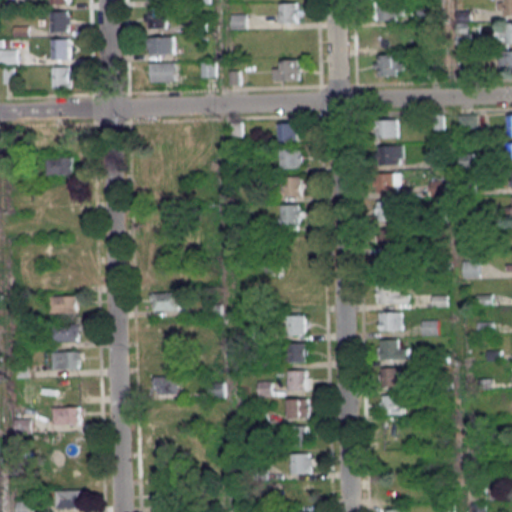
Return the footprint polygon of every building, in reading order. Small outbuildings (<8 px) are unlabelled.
[(403,0),(376,0),(376,20),(404,20),(403,0)] [(511,0),(499,0),(500,16),(511,15),(511,0)] [(279,23),(299,23),(299,2),(279,2),(279,23)] [(167,8),(146,8),(146,28),(167,28),(167,8)] [(50,31),(71,31),(71,11),(50,11),(50,31)] [(247,14),(233,14),(233,28),(247,28),(247,14)] [(511,42),(511,22),(499,23),(499,43),(511,42)] [(378,47),(401,47),(401,27),(378,27),(378,47)] [(175,36),(149,36),(149,53),(175,53),(175,36)] [(72,39),(52,39),(52,60),(72,60),(72,39)] [(17,63),(17,50),(1,50),(1,63),(17,63)] [(511,70),(511,50),(500,50),(500,74),(511,74),(511,70)] [(403,75),(403,55),(376,55),(376,75),(403,75)] [(302,80),(302,60),(274,60),(274,80),(302,80)] [(178,62),(151,62),(151,82),(178,82),(178,62)] [(52,88),(71,88),(71,66),(52,66),(52,88)] [(459,130),(477,130),(477,115),(459,115),(459,130)] [(379,119),(379,138),(399,137),(399,119),(379,119)] [(280,141),(299,141),(299,122),(280,122),(280,141)] [(148,126),(148,144),(176,144),(176,126),(148,126)] [(217,130),(202,130),(202,146),(217,146),(217,130)] [(379,145),(379,164),(403,164),(403,145),(379,145)] [(281,167),(304,167),(304,149),(281,149),(281,167)] [(176,154),(148,154),(148,171),(176,171),(176,154)] [(74,159),(49,159),(49,174),(74,174),(74,159)] [(377,192),(402,192),(402,173),(377,173),(377,192)] [(304,176),(283,176),(283,195),(304,195),(304,176)] [(148,199),(176,199),(176,182),(148,182),(148,199)] [(75,185),(50,185),(50,202),(75,202),(75,185)] [(397,201),(376,201),(376,220),(397,220),(397,201)] [(282,223),(305,223),(305,204),(282,204),(282,223)] [(151,210),(151,228),(173,228),(173,210),(151,210)] [(407,247),(407,229),(379,229),(379,247),(407,247)] [(286,251),(304,251),(304,232),(286,232),(286,251)] [(151,256),(172,256),(172,238),(151,238),(151,256)] [(79,240),(50,240),(50,258),(79,258),(79,240)] [(378,275),(398,275),(398,258),(378,258),(378,275)] [(285,260),(285,280),(305,280),(305,260),(285,260)] [(480,261),(464,261),(464,278),(480,278),(480,261)] [(149,266),(149,283),(177,283),(177,266),(149,266)] [(80,285),(80,268),(51,268),(51,285),(80,285)] [(401,284),(376,284),(376,303),(411,303),(411,290),(401,290),(401,284)] [(288,307),(305,307),(305,287),(288,287),(288,307)] [(151,309),(181,309),(181,292),(151,292),(151,309)] [(52,313),(79,313),(79,295),(52,295),(52,313)] [(404,312),(381,312),(381,330),(404,330),(404,312)] [(307,334),(307,314),(288,314),(288,334),(307,334)] [(151,319),(151,338),(182,338),(182,319),(151,319)] [(439,320),(423,320),(423,334),(439,334),(439,320)] [(80,324),(52,324),(52,341),(80,341),(80,324)] [(380,339),(379,359),(409,360),(409,348),(400,348),(400,339),(380,339)] [(288,362),(308,362),(308,343),(288,343),(288,362)] [(154,365),(177,365),(177,347),(154,347),(154,365)] [(82,351),(53,351),(53,368),(82,368),(82,351)] [(403,386),(403,367),(382,367),(382,386),(403,386)] [(310,390),(310,370),(289,370),(289,390),(310,390)] [(181,376),(156,376),(156,393),(181,393),(181,376)] [(53,397),(83,397),(83,379),(53,379),(53,397)] [(404,395),(382,395),(382,414),(404,414),(404,395)] [(311,418),(311,399),(288,399),(288,418),(311,418)] [(180,404),(157,404),(157,422),(180,422),(180,404)] [(83,407),(54,407),(54,425),(83,425),(83,407)] [(32,419),(16,419),(16,431),(32,431),(32,419)] [(407,442),(407,422),(385,422),(385,442),(407,442)] [(291,447),(310,447),(310,426),(291,426),(291,447)] [(83,451),(83,434),(55,434),(55,451),(83,451)] [(388,470),(407,470),(407,450),(388,450),(388,470)] [(292,473),(313,473),(313,453),(292,453),(292,473)] [(157,458),(157,476),(181,476),(181,458),(157,458)] [(86,462),(57,462),(57,479),(86,479),(86,462)] [(409,498),(409,480),(387,480),(387,498),(409,498)] [(291,481),(291,501),(315,501),(315,481),(291,481)] [(158,487),(159,506),(186,506),(186,486),(158,487)] [(84,490),(58,490),(58,508),(84,508),(84,490)] [(18,511),(28,511),(31,511),(31,502),(18,503),(18,511)]
